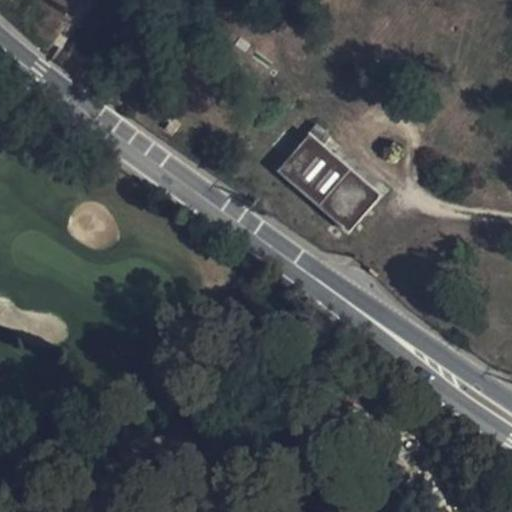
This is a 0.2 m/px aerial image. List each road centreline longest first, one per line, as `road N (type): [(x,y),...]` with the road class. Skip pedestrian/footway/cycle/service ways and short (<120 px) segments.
road 1 (tertiary): [(0,44),(417,352)]
road 2 (tertiary): [(417,352),(511,436)]
